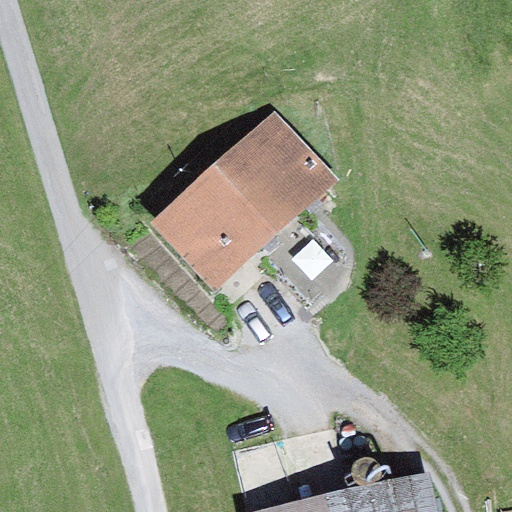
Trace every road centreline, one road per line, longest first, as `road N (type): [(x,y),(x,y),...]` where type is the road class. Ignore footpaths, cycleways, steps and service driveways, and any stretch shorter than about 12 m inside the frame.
road 1 (unclassified): [(6,0),(158,511)]
road 2 (track): [(461,511),(411,434),(356,403),(182,348),(84,263)]
